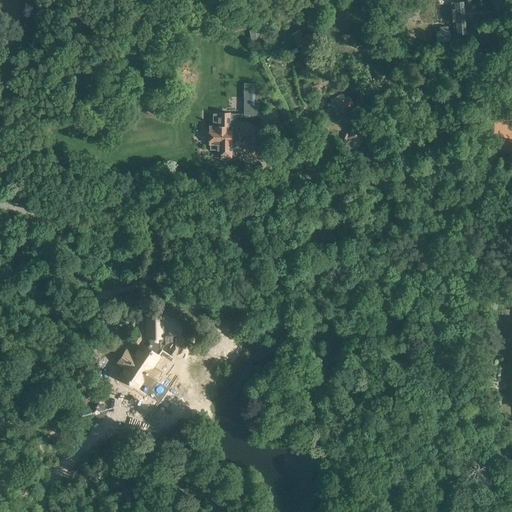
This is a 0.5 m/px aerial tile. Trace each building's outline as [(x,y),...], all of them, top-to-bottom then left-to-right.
[(437,40),(437,42),(450,41),(449,33),(455,33),(455,35),(464,34),(461,6),(453,7),(455,31),(449,31),(449,30),(445,30),(445,29),(440,30),(440,31),(436,31),(437,40)] [(298,45),(303,43),(298,31),(293,33),(298,45)] [(228,158),(230,158),(230,155),(235,155),(235,140),(234,140),(235,126),(229,126),(230,118),(235,118),(235,117),(251,117),(251,113),(257,113),(257,105),(259,105),(259,98),(258,98),(258,86),(256,86),(256,82),(246,82),(245,113),(213,112),(213,126),(209,126),(209,145),(217,145),(217,150),(218,151),(220,151),(220,158),(222,158),(224,159),(227,159),(228,158)] [(321,91),(318,84),(311,87),(314,95),(321,91)] [(354,105),(349,96),(345,99),(342,94),(331,101),(334,105),(333,106),(337,113),(342,110),(343,112),(354,105)] [(342,145),(356,151),(362,139),(360,138),(362,136),(360,135),(362,131),(353,127),(349,135),(347,133),(342,145)] [(64,313),(74,326),(83,320),(73,307),(64,313)] [(164,317),(149,316),(148,336),(134,357),(126,352),(120,361),(127,366),(121,375),(137,386),(159,401),(169,387),(154,378),(159,371),(151,366),(163,349),(164,317)]
